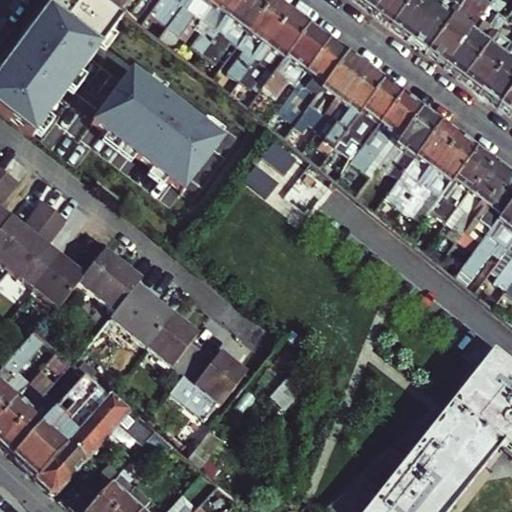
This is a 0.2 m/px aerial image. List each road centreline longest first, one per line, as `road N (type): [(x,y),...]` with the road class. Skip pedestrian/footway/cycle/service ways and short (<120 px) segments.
road 1 (residential): [(0,135),(251,332)]
road 2 (residential): [(308,0),(511,149)]
